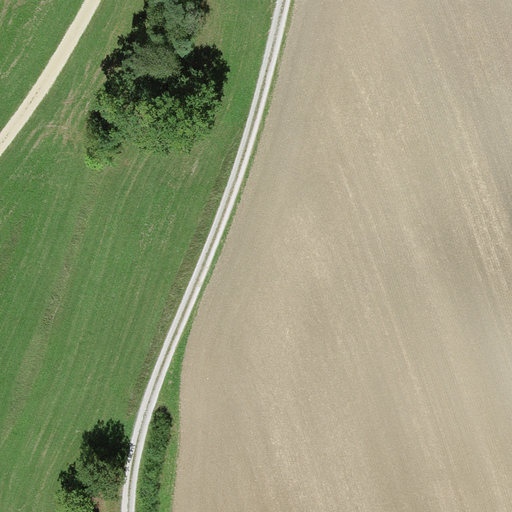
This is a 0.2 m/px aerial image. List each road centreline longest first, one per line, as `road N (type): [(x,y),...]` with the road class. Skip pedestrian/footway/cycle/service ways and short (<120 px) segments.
road 1 (track): [(123,511),(140,419),(242,144),(277,0)]
road 2 (track): [(86,0),(0,140)]
